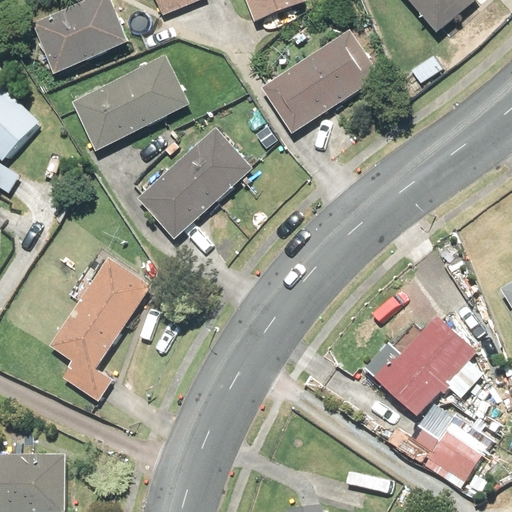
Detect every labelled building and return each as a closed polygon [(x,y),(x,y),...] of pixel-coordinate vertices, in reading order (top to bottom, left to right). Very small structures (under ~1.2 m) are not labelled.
[(105,0),(42,27),(63,75),(140,43),(121,0),(105,0)] [(161,0),(169,19),(216,0),(161,0)] [(314,0),(253,0),(264,26),(316,4),(314,0)] [(417,0),(447,33),(484,0),(417,0)] [(357,33),(270,90),(301,137),(389,80),(357,33)] [(80,103),(104,153),(199,107),(176,57),(80,103)] [(439,57),(416,73),(426,89),(450,74),(439,57)] [(0,72),(0,152),(13,165),(53,124),(0,72)] [(182,242),(261,169),(223,129),(144,202),(182,242)] [(0,165),(0,189),(14,197),(24,179),(0,165)] [(106,371),(160,286),(115,258),(58,348),(80,362),(69,379),(108,403),(122,381),(106,371)] [(450,276),(437,285),(455,313),(469,304),(450,276)] [(426,416),(484,353),(440,314),(383,376),(426,416)] [(0,457),(0,511),(77,511),(77,456),(0,457)]
